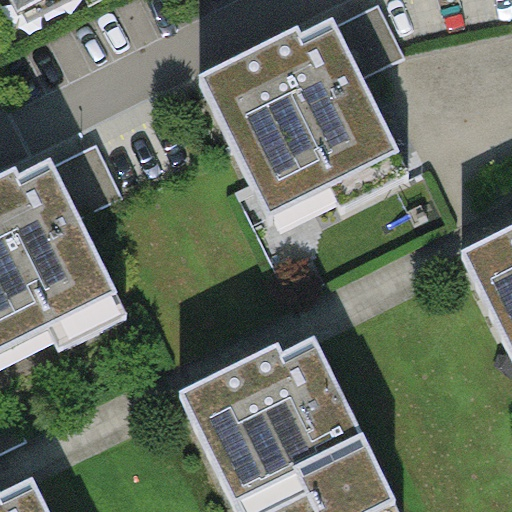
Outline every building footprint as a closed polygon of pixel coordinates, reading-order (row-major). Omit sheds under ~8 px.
[(2,0),(19,31),(80,0),(2,0)] [(341,20),(194,93),(272,251),(420,178),(341,20)] [(55,161),(0,187),(0,384),(133,319),(55,161)] [(511,242),(458,269),(511,378),(511,242)] [(407,511),(322,338),(178,409),(228,511),(407,511)] [(51,511),(35,478),(0,495),(0,511),(51,511)]
